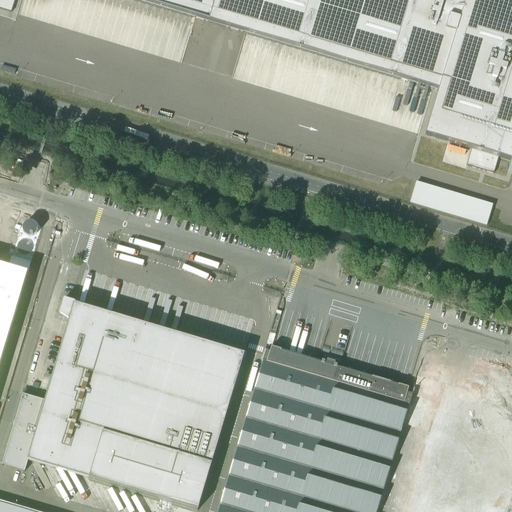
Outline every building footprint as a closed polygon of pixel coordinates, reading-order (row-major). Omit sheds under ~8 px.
[(511,0),(0,0),(0,9),(12,13),(15,0),(134,0),(438,91),(425,136),(471,150),(466,166),(493,174),(498,158),(511,162),(511,0)] [(0,264),(0,364),(28,273),(0,264)] [(28,461),(88,479),(197,511),(244,355),(77,305),(74,304),(75,302),(63,299),(59,314),(70,317),(45,401),(23,394),(2,465),(24,472),(28,461)] [(217,511),(377,511),(412,394),(408,393),(406,392),(407,388),(406,388),(341,368),(339,368),(318,361),(316,361),(272,348),(268,346),(217,511)] [(511,511),(511,421),(411,391),(376,511),(511,511)] [(36,511),(0,501),(0,511),(36,511)]
